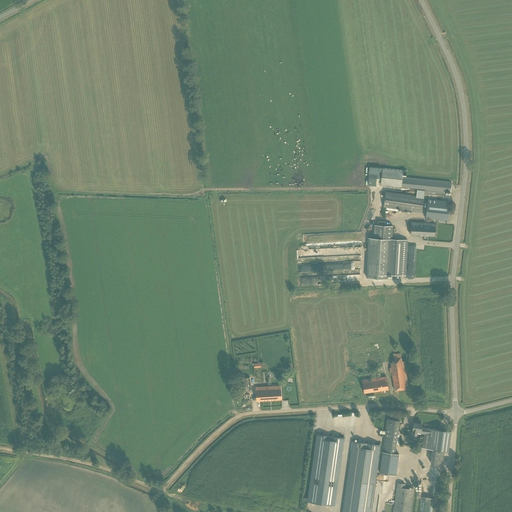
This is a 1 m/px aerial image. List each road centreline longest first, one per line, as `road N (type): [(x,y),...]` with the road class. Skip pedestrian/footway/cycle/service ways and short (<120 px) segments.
road 1 (unclassified): [(455,412),(451,289),(465,134),(453,69),(420,0)]
road 2 (unclassified): [(161,489),(223,426),(247,413),(368,406),(455,412)]
road 3 (track): [(161,489),(73,460),(0,448)]
